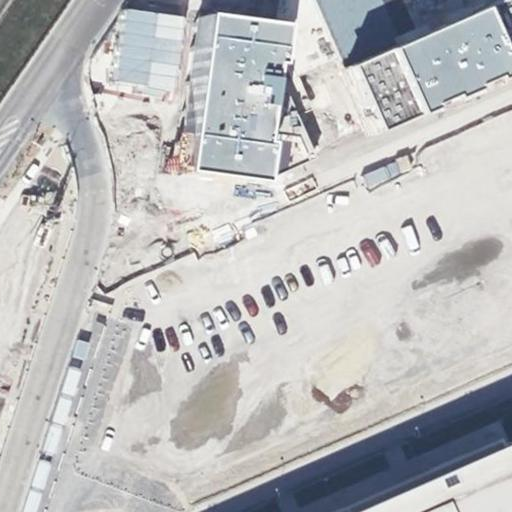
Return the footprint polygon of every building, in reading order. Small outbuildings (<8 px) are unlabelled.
[(342,131),(511,84),(511,4),(394,36),(390,36),(389,47),(370,53),(366,39),(382,35),(384,16),(379,0),(283,0),(288,16),(309,18),(320,15),(319,26),(328,27),(342,76),(312,85),(308,70),(306,90),(299,90),(306,114),(333,117),(337,131),(339,130),(342,131)] [(286,28),(194,20),(173,175),(262,188),(286,28)] [(47,163),(34,167),(0,216),(0,427),(72,210),(72,184),(65,166),(47,163)] [(368,187),(388,179),(383,167),(363,176),(368,187)] [(511,511),(511,445),(353,511),(511,511)]
